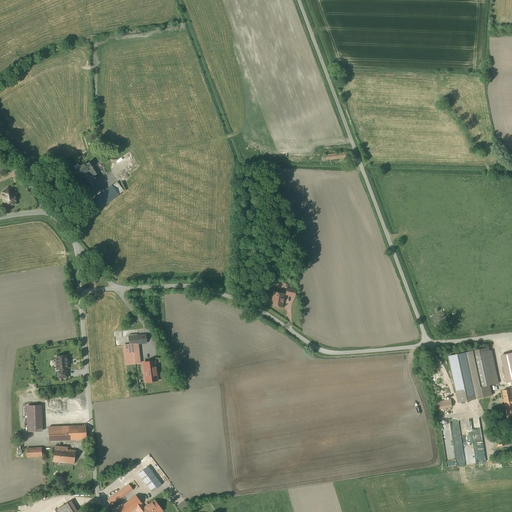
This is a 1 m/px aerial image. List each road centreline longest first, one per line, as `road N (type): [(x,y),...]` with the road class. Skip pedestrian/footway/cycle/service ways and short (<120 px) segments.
road 1 (unclassified): [(427,345),(299,0)]
road 2 (unclassified): [(427,345),(327,353),(205,289),(117,290)]
road 3 (unclassified): [(108,511),(95,485),(80,297)]
